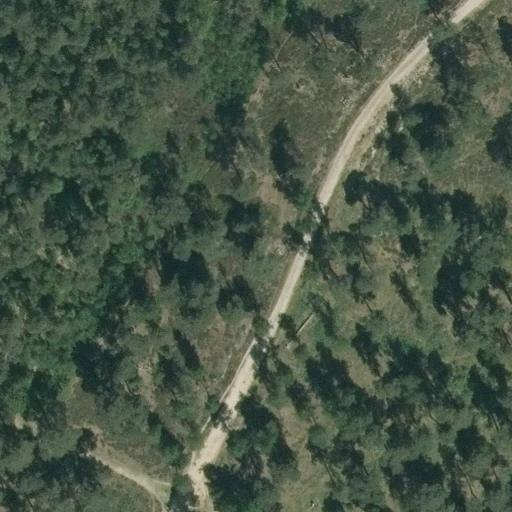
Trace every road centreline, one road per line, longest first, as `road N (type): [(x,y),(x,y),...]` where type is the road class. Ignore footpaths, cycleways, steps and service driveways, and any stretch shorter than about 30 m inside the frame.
road 1 (track): [(180,504),(345,160),(379,105),(476,0)]
road 2 (track): [(0,405),(180,504)]
